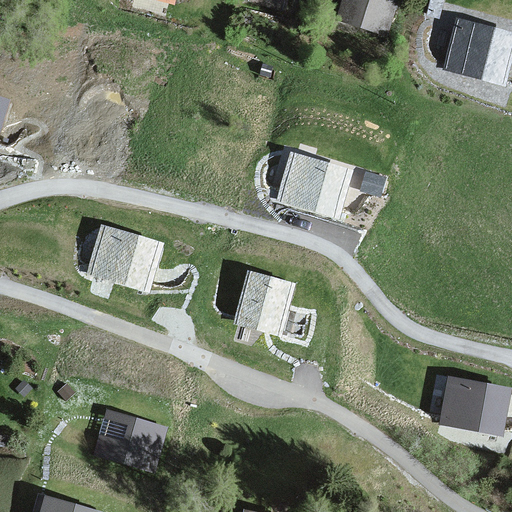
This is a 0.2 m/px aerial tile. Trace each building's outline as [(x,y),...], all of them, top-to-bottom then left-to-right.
[(396,0),(344,0),(338,24),(387,37),(396,0)] [(511,40),(458,26),(446,71),(500,85),(511,40)] [(0,141),(12,104),(0,99),(0,141)] [(291,150),(277,197),(338,215),(352,169),(291,150)] [(165,243),(101,222),(88,276),(150,294),(165,243)] [(297,283),(247,270),(231,325),(281,336),(297,283)] [(511,386),(511,384),(445,374),(436,424),(504,436),(511,386)] [(172,429),(107,409),(94,456),(162,473),(172,429)] [(101,511),(44,495),(40,511),(101,511)]
